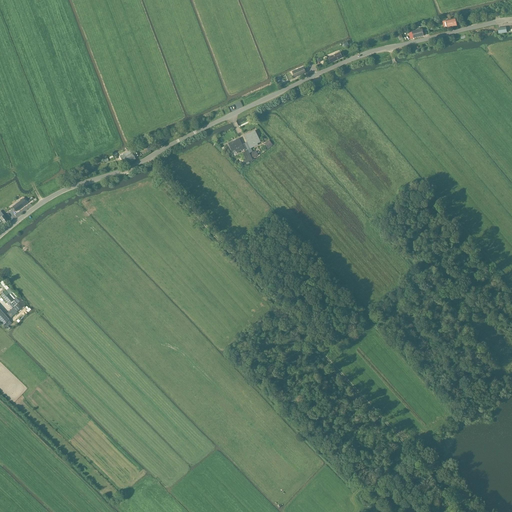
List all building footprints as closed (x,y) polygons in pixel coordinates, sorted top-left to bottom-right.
[(446,20),(442,21),(444,29),(447,28),(456,26),(454,19),(446,20)] [(421,29),(411,31),(412,38),(423,36),(421,29)] [(340,53),(328,58),(331,63),(342,58),(340,53)] [(295,77),(306,72),(303,67),(292,71),(295,77)] [(240,102),(232,105),(234,110),(243,107),(240,102)] [(243,117),(237,121),(240,125),(246,121),(243,117)] [(151,138),(152,141),(159,138),(161,142),(166,139),(166,138),(171,136),(169,130),(163,133),(164,134),(158,136),(158,135),(151,138)] [(245,143),(248,150),(258,145),(257,144),(260,142),(255,131),(244,136),(247,142),(245,143)] [(248,150),(245,143),(242,145),(239,138),(228,143),(232,151),(235,149),(237,152),(244,149),(245,151),(245,152),(244,153),(247,159),(245,160),(246,162),(252,159),(250,154),(248,150)] [(132,154),(122,159),(124,162),(126,161),(127,163),(134,159),(132,154)] [(23,198),(12,207),(16,212),(27,203),(23,198)] [(8,288),(2,281),(0,282),(6,290),(8,288)] [(10,287),(6,291),(13,300),(14,300),(17,304),(12,309),(6,314),(10,319),(26,305),(18,296),(10,287)] [(12,309),(17,304),(14,300),(13,300),(6,291),(0,296),(8,304),(12,309)] [(0,322),(4,327),(5,328),(11,323),(10,322),(9,320),(3,313),(0,309),(0,322)]
